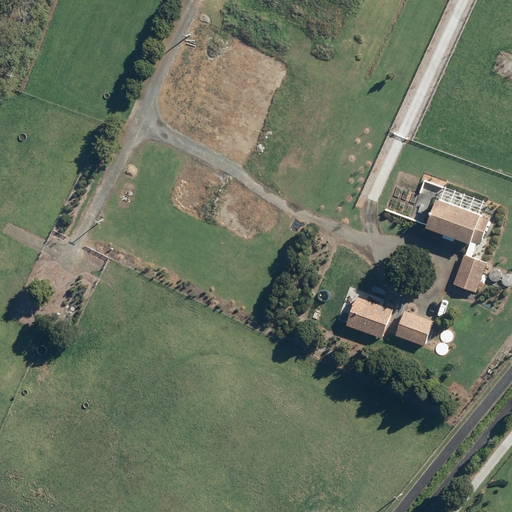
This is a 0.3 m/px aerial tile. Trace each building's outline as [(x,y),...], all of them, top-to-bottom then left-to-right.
[(180,129),(308,185),(337,120),(208,64),(180,129)] [(56,145),(21,217),(38,225),(73,153),(56,145)] [(429,227),(473,244),(474,241),(482,244),(491,219),(483,216),(484,215),(440,198),(429,227)] [(176,209),(154,253),(198,276),(221,232),(176,209)] [(10,226),(1,244),(37,262),(47,243),(10,226)] [(466,254),(455,284),(478,292),(488,262),(466,254)] [(511,273),(493,267),(489,278),(511,286),(511,273)] [(72,282),(56,315),(77,324),(83,321),(86,323),(105,282),(87,274),(82,286),(72,282)] [(0,330),(0,355),(9,360),(19,340),(0,330)]
